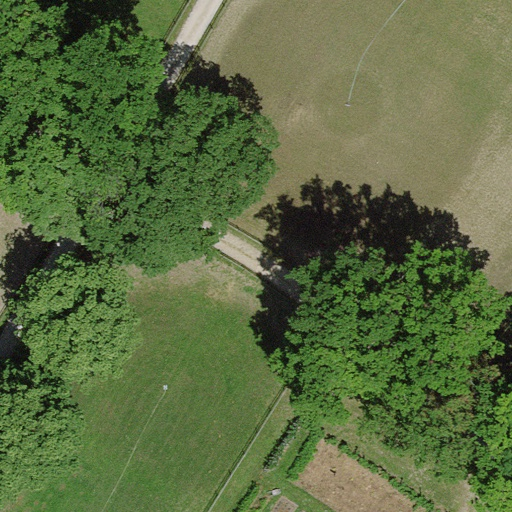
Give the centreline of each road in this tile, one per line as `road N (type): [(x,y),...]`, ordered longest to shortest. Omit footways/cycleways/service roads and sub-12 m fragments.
road 1 (track): [(511,462),(255,256),(104,181),(0,104)]
road 2 (track): [(211,0),(0,356)]
